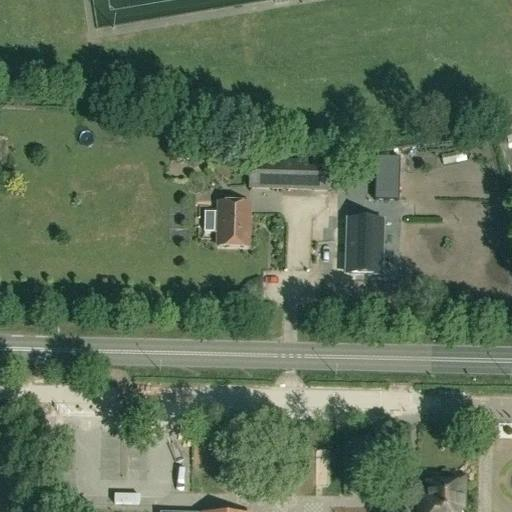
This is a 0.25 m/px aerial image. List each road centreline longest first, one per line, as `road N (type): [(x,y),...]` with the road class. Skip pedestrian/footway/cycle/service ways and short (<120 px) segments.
road 1 (unclassified): [(511,407),(0,392)]
road 2 (primary): [(511,361),(0,348)]
